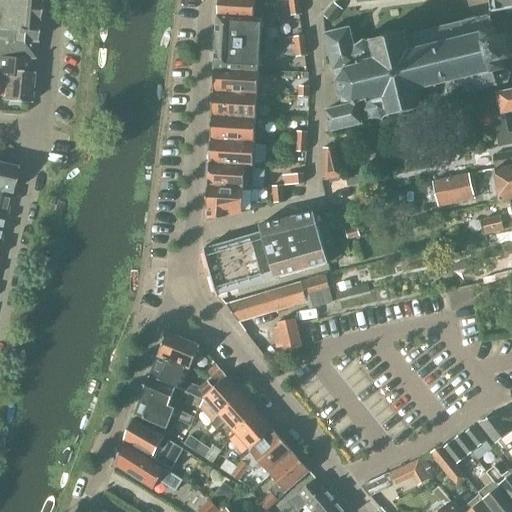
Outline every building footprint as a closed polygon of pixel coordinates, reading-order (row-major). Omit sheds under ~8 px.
[(0,0),(0,57),(28,60),(36,61),(42,0),(0,0)] [(221,0),(220,17),(256,19),(256,0),(221,0)] [(290,0),(293,17),(303,16),(300,0),(290,0)] [(511,0),(492,0),(494,12),(511,9),(511,0)] [(333,24),(343,10),(336,5),(325,18),(333,24)] [(426,105),(492,89),(498,87),(498,88),(500,87),(509,84),(511,84),(511,78),(511,73),(509,70),(507,61),(511,59),(511,37),(510,38),(510,35),(506,36),(507,38),(501,40),(494,15),(409,37),(408,33),(397,36),(397,31),(382,34),(382,40),(373,42),(373,44),(365,42),(358,47),(357,48),(353,28),(326,35),(335,73),(336,73),(338,82),(340,81),(344,97),(343,98),(345,107),(327,111),(333,134),(365,126),(365,122),(375,119),(385,121),(391,116),(391,117),(401,115),(403,119),(417,116),(417,111),(427,109),(426,105)] [(219,44),(262,46),(264,20),(256,19),(220,17),(219,44)] [(298,59),(309,57),(306,37),(296,39),(298,59)] [(262,46),(219,44),(217,70),(261,73),(262,46)] [(0,77),(8,78),(6,101),(32,104),(35,74),(27,73),(28,60),(0,57),(0,77)] [(216,93),(259,95),(261,76),(266,77),(267,73),(261,73),(217,70),(216,93)] [(500,149),(511,146),(511,92),(509,84),(500,87),(498,88),(498,87),(492,89),(500,149)] [(301,87),(301,97),(311,98),(311,88),(301,87)] [(259,95),(216,93),(214,117),(258,120),(259,95)] [(258,120),(214,117),(213,141),(257,143),(258,120)] [(299,133),(298,143),(308,143),(309,133),(299,133)] [(257,143),(213,141),(212,165),(255,167),(257,143)] [(308,153),(308,143),(298,143),(298,153),(308,153)] [(337,149),(325,149),(324,169),(340,164),(337,149)] [(511,152),(496,155),(497,170),(496,170),(496,171),(511,168),(511,152)] [(0,191),(13,194),(19,168),(0,163),(0,191)] [(344,179),(340,164),(324,169),(324,183),(344,179)] [(255,167),(212,165),(210,187),(254,190),(255,167)] [(511,202),(511,168),(496,171),(501,203),(511,202)] [(296,186),(306,185),(305,175),(295,175),(296,186)] [(440,209),(477,201),(471,175),(435,182),(440,209)] [(254,190),(210,187),(208,222),(253,212),(254,190)] [(277,204),(287,203),(285,187),(275,188),(277,204)] [(13,194),(0,191),(0,216),(8,219),(13,194)] [(511,202),(511,205),(511,220),(504,222),(503,217),(483,222),(486,237),(511,230),(511,202)] [(331,265),(330,263),(326,249),(316,212),(261,226),(264,233),(206,251),(219,297),(221,296),(225,300),(233,298),(232,293),(331,265)] [(360,239),(358,231),(347,234),(349,242),(360,239)] [(341,245),(326,249),(330,263),(344,260),(341,245)] [(333,296),(328,278),(229,306),(241,323),(309,303),(311,311),(335,305),(333,296)] [(333,296),(335,305),(372,295),(370,287),(333,296)] [(303,349),(297,320),(280,324),(281,328),(275,329),(279,350),(285,348),(286,352),(303,349)] [(172,363),(192,372),(203,346),(171,333),(160,358),(172,363)] [(163,382),(178,389),(184,391),(192,372),(172,363),(160,358),(152,377),(163,382)] [(218,366),(207,376),(219,382),(226,375),(224,373),(218,366)] [(171,408),(178,389),(163,382),(152,377),(147,388),(136,416),(146,420),(169,430),(173,419),(193,427),(197,419),(171,408)] [(221,417),(245,396),(229,378),(214,391),(211,387),(202,395),(205,399),(221,417)] [(236,434),(260,413),(245,396),(221,417),(219,419),(213,427),(219,432),(228,424),(236,434)] [(260,413),(236,434),(252,452),(276,431),(260,413)] [(498,446),(511,434),(511,433),(500,418),(481,423),(498,446)] [(154,460),(167,438),(135,419),(126,443),(154,460)] [(465,433),(453,443),(467,459),(489,442),(477,426),(466,435),(465,433)] [(258,459),(272,474),(296,453),(291,448),(276,431),(252,452),(248,456),(234,477),(241,482),(254,463),(258,459)] [(197,453),(203,444),(192,437),(186,446),(197,453)] [(126,443),(118,462),(156,484),(159,477),(177,487),(181,476),(154,460),(126,443)] [(457,467),(458,466),(467,459),(453,443),(445,450),(443,451),(457,467)] [(203,444),(197,453),(207,460),(213,451),(203,444)] [(443,451),(445,450),(443,448),(431,455),(459,489),(469,480),(458,466),(457,467),(443,451)] [(312,473),(296,453),(272,474),(281,485),(262,504),(268,511),(312,473)] [(229,460),(221,454),(215,464),(223,470),(229,461),(229,460)] [(233,477),(239,468),(229,461),(223,470),(233,477)] [(498,484),(501,487),(511,501),(511,476),(507,481),(496,468),(489,474),(497,485),(498,484)] [(372,498),(396,487),(391,474),(363,487),(372,498)] [(312,511),(344,511),(317,480),(291,504),(297,511),(303,511),(309,507),(312,511)] [(227,507),(243,489),(233,482),(218,500),(227,507)] [(498,484),(497,485),(487,493),(490,497),(484,501),(493,511),(511,511),(511,501),(501,487),(498,484)] [(493,511),(484,501),(481,497),(462,511),(493,511)] [(212,501),(200,511),(219,511),(221,511),(212,501)]
